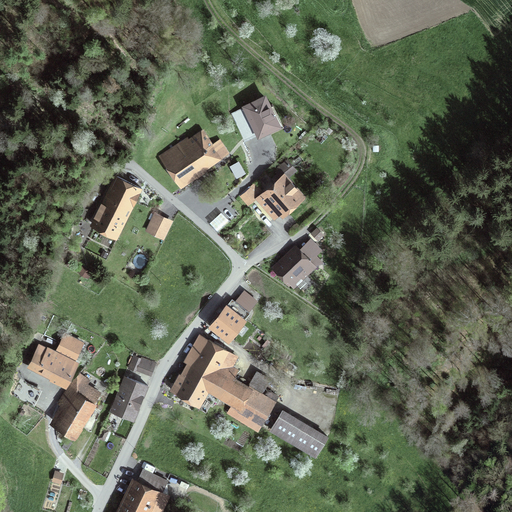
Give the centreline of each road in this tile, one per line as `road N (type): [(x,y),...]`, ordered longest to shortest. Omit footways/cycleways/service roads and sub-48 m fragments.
road 1 (residential): [(97,511),(156,378),(245,260),(134,166),(99,208)]
road 2 (track): [(310,226),(360,166),(362,143),(253,53),(212,0)]
road 3 (track): [(478,511),(400,418),(336,375),(352,334)]
road 4 (track): [(250,262),(352,334)]
